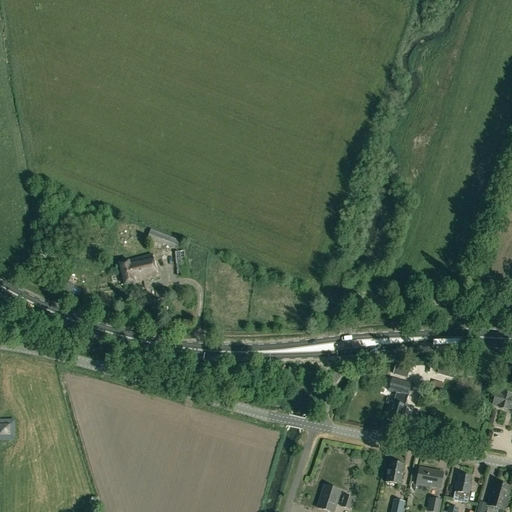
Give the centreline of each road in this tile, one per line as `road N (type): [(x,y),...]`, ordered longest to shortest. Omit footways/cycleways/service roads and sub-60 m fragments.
road 1 (secondary): [(349,344),(223,351),(144,341),(81,326),(0,289)]
road 2 (unclassified): [(0,343),(286,420)]
road 3 (unclassified): [(511,464),(322,427)]
road 4 (unclassified): [(349,344),(352,319),(370,301),(511,302)]
road 5 (secondary): [(349,344),(511,339)]
